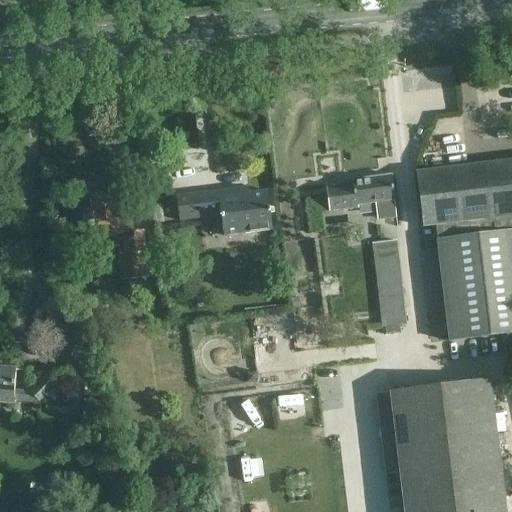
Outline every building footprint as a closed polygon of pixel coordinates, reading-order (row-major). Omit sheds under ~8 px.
[(511,161),(476,165),(482,220),(511,216),(511,161)] [(476,165),(415,172),(421,226),(434,225),(448,343),(511,335),(511,216),(482,220),(476,165)] [(356,206),(374,204),(376,221),(396,218),(395,201),(391,175),(352,180),(353,184),(326,188),(329,213),(356,209),(356,206)] [(222,234),(269,228),(265,189),(247,192),(246,186),(236,187),(237,193),(217,195),(217,196),(197,199),(196,192),(174,194),(177,218),(220,213),(222,234)] [(121,280),(149,277),(144,233),(133,234),(132,223),(128,223),(126,204),(127,204),(127,200),(125,200),(125,201),(115,202),(114,197),(93,199),(94,213),(85,214),(89,250),(118,247),(121,280)] [(380,327),(405,325),(396,242),(371,244),(380,327)] [(38,404),(58,384),(46,372),(26,392),(12,391),(14,369),(0,368),(0,404),(13,405),(13,402),(38,404)] [(505,511),(489,381),(388,393),(402,511),(505,511)]
